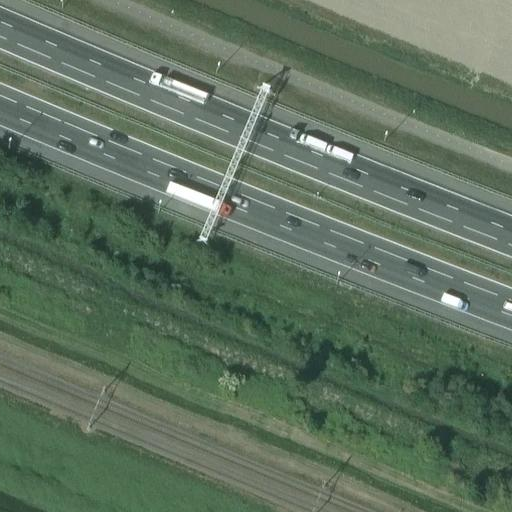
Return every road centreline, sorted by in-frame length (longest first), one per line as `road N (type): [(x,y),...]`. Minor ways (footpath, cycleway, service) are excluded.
road 1 (motorway): [(511,231),(0,23)]
road 2 (motorway): [(0,111),(511,317)]
road 3 (track): [(460,511),(0,318)]
